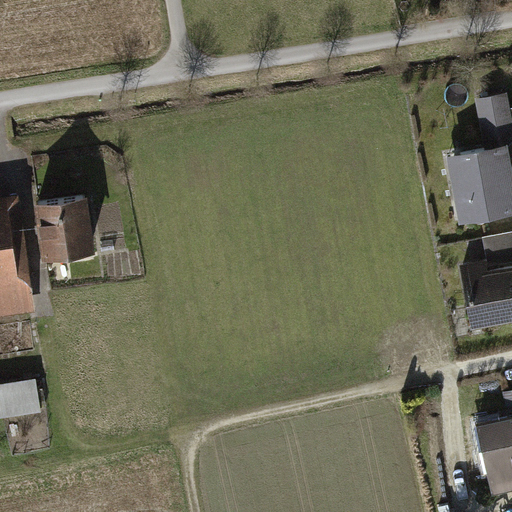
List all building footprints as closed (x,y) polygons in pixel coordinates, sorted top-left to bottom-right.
[(511,92),(485,97),(494,144),(503,143),(511,140),(511,92)] [(511,205),(511,189),(503,143),(494,144),(446,153),(459,216),(511,205)] [(102,186),(48,191),(54,251),(109,245),(102,186)] [(0,312),(45,307),(30,187),(0,190),(0,312)] [(511,261),(495,265),(493,255),(468,260),(482,324),(511,317),(511,261)] [(43,374),(0,380),(0,416),(49,409),(43,374)] [(511,490),(511,413),(486,420),(503,492),(511,490)]
